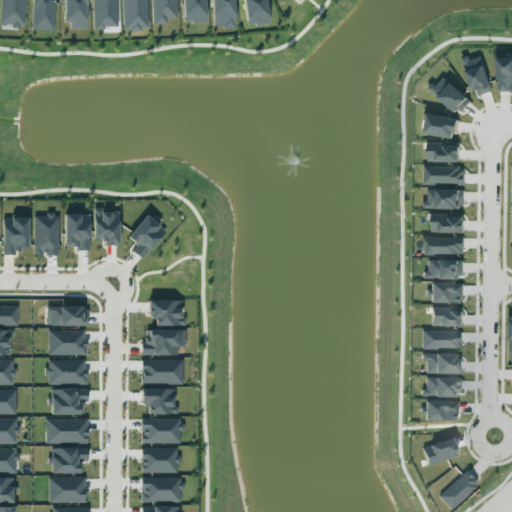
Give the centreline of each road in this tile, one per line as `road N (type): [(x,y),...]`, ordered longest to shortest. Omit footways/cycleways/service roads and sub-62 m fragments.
road 1 (residential): [(113,511),(109,296),(90,283),(0,282)]
road 2 (residential): [(494,131),(491,437)]
